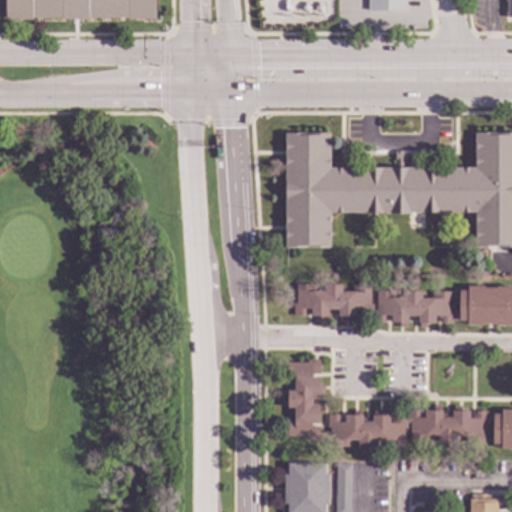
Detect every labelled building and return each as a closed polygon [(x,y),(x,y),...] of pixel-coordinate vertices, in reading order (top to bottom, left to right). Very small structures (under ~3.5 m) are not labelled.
[(154,0),(154,20),(127,20),(127,18),(88,18),(88,20),(61,20),(61,18),(31,18),(32,20),(5,20),(5,0),(154,0)] [(406,0),(406,14),(368,14),(368,0),(406,0)] [(511,248),(474,248),(474,213),(329,213),(329,248),(284,248),(284,134),(329,134),(329,168),(474,168),(473,133),(511,133),(511,248)] [(402,162),(394,162),(393,152),(402,152),(402,162)] [(511,322),(511,327),(495,327),(495,325),(483,325),(483,326),(465,326),(465,322),(453,322),(452,325),(440,324),(440,317),(435,317),(435,324),(426,324),(426,329),(418,329),(419,321),(406,320),(406,329),(398,329),(398,324),(390,324),(390,315),(388,315),(387,319),(384,319),(384,323),(374,323),(374,318),(360,318),(360,314),(359,314),(359,310),(355,310),(355,317),(347,317),(347,323),(337,323),(337,315),(326,314),(326,322),(318,322),(318,317),(310,317),(310,309),(307,309),(307,317),(292,317),(293,304),(296,304),(296,285),(314,285),(314,291),(324,292),(324,285),(342,286),(341,292),(351,292),(352,286),(370,286),(370,305),(373,305),(373,310),(375,310),(376,291),(394,291),(394,298),(404,298),(404,291),(422,291),(421,298),(431,299),(431,292),(450,292),(449,311),(457,311),(458,291),(466,291),(466,287),(483,287),(483,288),(495,289),(495,287),(511,287),(511,322)] [(319,376),(313,376),(313,378),(320,378),(319,386),(324,386),(324,396),(312,396),(312,405),(319,405),(319,423),(312,423),(312,429),(320,429),(320,433),(330,433),(330,428),(326,428),(326,416),(339,416),(339,421),(344,421),(344,415),(353,415),(353,411),(362,411),(362,422),(371,422),(371,411),(381,411),(381,415),(390,415),(390,422),(394,423),(394,416),(407,416),(407,410),(418,411),(418,417),(424,417),(424,410),(432,411),(432,406),(442,406),(442,417),(451,418),(452,406),(461,406),(461,410),(470,410),(469,417),(474,418),(474,411),(487,411),(487,414),(500,414),(500,410),(511,410),(511,450),(500,450),(500,445),(491,445),(491,425),(483,424),(483,444),(464,444),(464,437),(456,437),(456,443),(437,443),(438,436),(428,436),(428,443),(409,443),(409,424),(406,424),(406,430),(404,430),(403,448),(385,448),(385,441),(375,441),(375,448),(358,448),(358,441),(348,441),(347,448),(329,448),(329,441),(305,441),(305,438),(285,437),(286,419),(293,419),(293,409),(286,409),(286,391),(294,391),(294,382),(286,382),(287,362),(306,363),(306,360),(320,360),(319,376)] [(324,475),(328,475),(328,505),(324,505),(324,511),(287,511),(287,505),(282,505),(283,475),(287,475),(287,463),(324,464),(324,475)] [(350,511),(334,511),(335,465),(351,465),(350,511)] [(488,496),(501,496),(501,509),(498,509),(497,511),(469,511),(470,495),(473,495),(473,494),(488,494),(488,496)]
